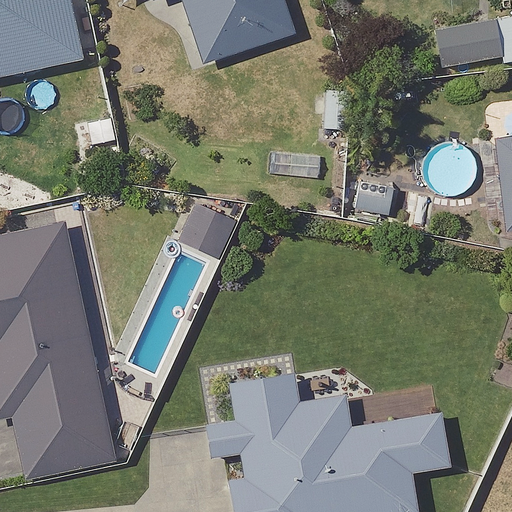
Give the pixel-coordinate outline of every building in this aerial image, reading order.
[(0,0),(0,81),(89,62),(76,0),(0,0)] [(126,0),(129,9),(159,0),(185,0),(206,65),(293,39),(280,0),(126,0)] [(511,64),(506,28),(440,36),(445,73),(511,64)] [(355,97),(320,96),(318,138),(353,139),(355,97)] [(511,144),(499,145),(506,231),(511,230),(511,144)] [(391,230),(393,196),(357,193),(355,228),(391,230)] [(239,221),(193,204),(178,245),(224,262),(239,221)] [(114,463),(65,229),(0,242),(0,426),(16,423),(29,481),(114,463)] [(346,404),(343,372),(233,385),(237,422),(210,426),(214,463),(245,459),(248,482),(234,484),(237,511),(415,511),(411,475),(446,471),(436,393),(346,404)]
